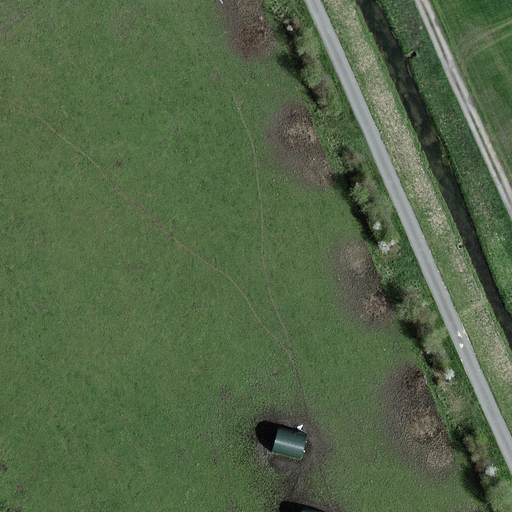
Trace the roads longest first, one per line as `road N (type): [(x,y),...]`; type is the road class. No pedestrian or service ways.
road 1 (unclassified): [(312,0),(511,457)]
road 2 (track): [(420,0),(511,206)]
